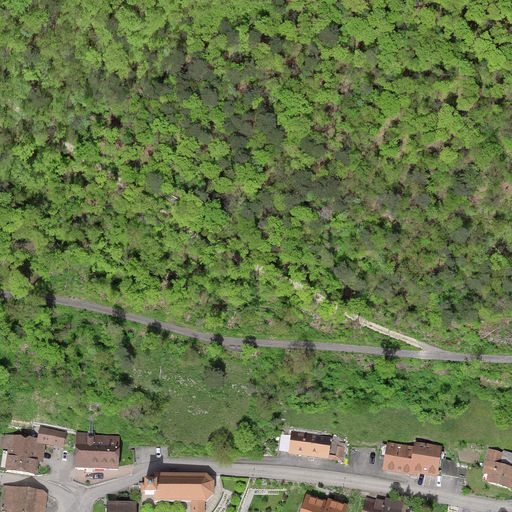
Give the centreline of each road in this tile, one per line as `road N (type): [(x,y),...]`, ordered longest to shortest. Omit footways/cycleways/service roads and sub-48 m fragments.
road 1 (track): [(0,95),(180,229),(444,358)]
road 2 (residential): [(511,359),(209,339),(0,294)]
road 3 (residential): [(77,511),(104,488),(173,470),(313,477),(511,511)]
